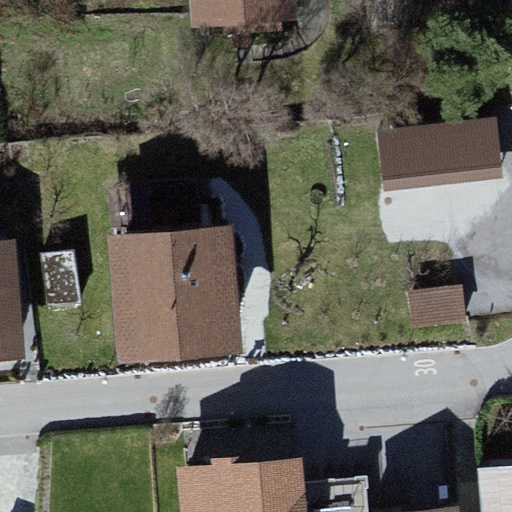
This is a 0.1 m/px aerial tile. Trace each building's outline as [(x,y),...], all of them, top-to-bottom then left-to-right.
[(299,0),(201,0),(203,9),(300,0),(299,0)] [(385,130),(389,178),(491,168),(486,120),(385,130)] [(236,234),(121,239),(127,348),(241,342),(236,234)] [(15,240),(0,240),(0,341),(15,342),(15,240)] [(77,247),(40,253),(47,304),(85,299),(77,247)] [(410,291),(414,318),(459,312),(456,284),(410,291)] [(315,511),(314,472),(186,475),(186,511),(315,511)]
